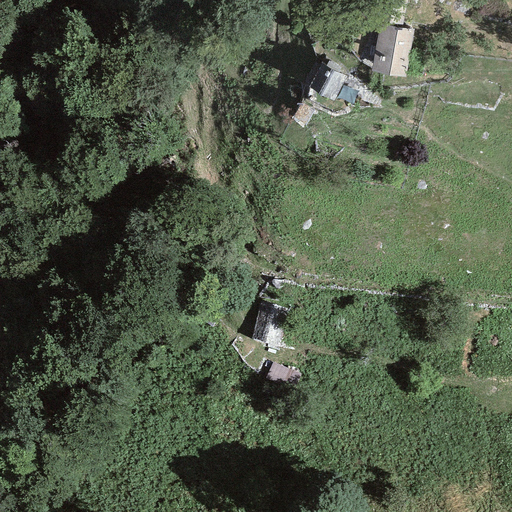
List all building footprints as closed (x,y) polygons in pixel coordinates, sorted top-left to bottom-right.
[(405,0),(378,0),(375,16),(401,22),(405,0)] [(405,74),(413,30),(381,25),(374,68),(405,74)] [(328,99),(342,75),(325,65),(311,88),(328,99)] [(286,311),(260,306),(252,345),(279,350),(286,311)] [(302,379),(273,367),(265,385),(294,398),(302,379)]
